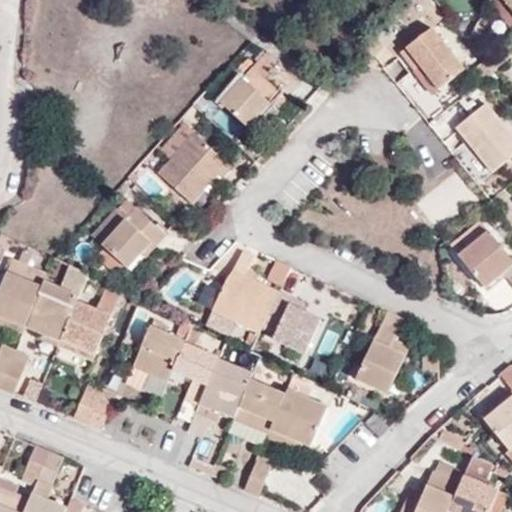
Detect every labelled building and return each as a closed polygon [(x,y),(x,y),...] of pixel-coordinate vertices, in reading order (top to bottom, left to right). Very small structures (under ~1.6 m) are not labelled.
[(465,69),(434,27),(400,54),(414,72),(421,66),(438,90),(465,69)] [(264,78),(278,62),(264,52),(219,102),(254,135),(286,98),(264,78)] [(500,55),(487,65),(493,72),(505,62),(500,55)] [(416,72),(406,79),(431,115),(441,109),(416,72)] [(511,157),(511,147),(499,132),(506,126),(488,102),(456,128),(492,173),(511,157)] [(165,145),(175,154),(194,133),(185,124),(165,145)] [(511,147),(511,132),(506,126),(499,132),(511,147)] [(231,167),(194,133),(175,154),(158,172),(192,203),(218,175),(221,178),(231,167)] [(126,198),(92,233),(102,244),(136,207),(126,198)] [(157,246),(167,234),(136,207),(102,244),(128,268),(140,253),(151,241),(157,246)] [(484,288),(505,273),(511,266),(511,259),(489,231),(459,255),(484,288)] [(140,253),(146,259),(157,246),(151,241),(140,253)] [(94,253),(119,277),(128,268),(102,244),(94,253)] [(247,271),(252,259),(241,254),(205,326),(227,337),(233,322),(257,333),(260,327),(277,290),(252,278),(254,275),(247,271)] [(279,286),(287,268),(276,263),(268,281),(279,286)] [(70,265),(60,286),(46,279),(43,288),(27,326),(40,332),(61,340),(77,302),(89,274),(70,265)] [(43,288),(8,272),(0,291),(0,315),(27,326),(43,288)] [(101,290),(93,308),(110,315),(118,297),(101,290)] [(290,304),(293,297),(277,290),(260,327),(275,334),(273,340),(305,355),(322,318),(304,310),(290,304)] [(304,310),(306,303),(293,297),(290,304),(304,310)] [(94,354),(110,315),(93,308),(77,302),(61,340),(80,349),(94,354)] [(401,322),(386,314),(355,380),(387,395),(408,348),(394,340),(401,322)] [(0,315),(0,325),(23,335),(27,326),(0,315)] [(183,344),(184,341),(150,326),(125,383),(159,398),(172,368),(183,344)] [(40,332),(37,340),(58,348),(59,346),(61,340),(40,332)] [(59,346),(78,355),(80,349),(61,340),(59,346)] [(189,387),(183,401),(198,407),(218,359),(183,344),(172,368),(184,373),(193,378),(189,387)] [(429,348),(429,370),(440,370),(440,348),(429,348)] [(14,357),(0,350),(0,388),(1,389),(13,360),(14,357)] [(250,379),(253,374),(218,359),(198,407),(212,413),(233,421),(250,379)] [(15,394),(26,365),(13,360),(1,389),(15,394)] [(511,367),(511,366),(500,376),(511,390),(511,367)] [(184,373),(180,383),(189,387),(193,378),(184,373)] [(270,429),(285,394),(250,379),(233,421),(267,436),(270,429)] [(32,382),(26,399),(35,403),(42,386),(32,382)] [(103,388),(89,382),(86,389),(100,395),(103,388)] [(115,401),(117,394),(103,388),(100,395),(115,401)] [(73,418),(88,424),(100,395),(86,389),(73,418)] [(311,447),(328,406),(287,389),(285,394),(270,429),(302,443),(311,447)] [(102,430),(115,401),(100,395),(88,424),(102,430)] [(511,396),(484,419),(511,452),(511,450),(511,396)] [(187,432),(201,439),(212,413),(198,407),(187,432)] [(266,438),(267,436),(233,421),(228,432),(262,448),(266,438)] [(266,438),(299,452),(302,443),(270,429),(267,436),(266,438)] [(35,487),(38,480),(50,452),(37,446),(22,481),(35,487)] [(53,487),(65,458),(50,452),(38,480),(53,487)] [(245,490),(259,496),(267,475),(271,466),(257,460),(245,490)] [(463,475),(438,464),(435,472),(460,484),(463,475)] [(406,498),(400,511),(447,511),(448,511),(460,484),(435,472),(432,471),(423,496),(419,504),(412,501),(406,498)] [(0,487),(16,494),(20,484),(0,475),(0,487)] [(266,499),(274,478),(267,475),(259,496),(266,499)] [(488,511),(498,490),(463,475),(460,484),(448,511),(449,511),(488,511)] [(47,499),(53,487),(38,480),(35,487),(33,493),(47,499)] [(0,511),(24,511),(30,500),(16,494),(0,487),(0,511)] [(423,496),(416,492),(412,501),(419,504),(423,496)] [(47,499),(33,493),(30,500),(24,511),(65,511),(67,508),(47,499)] [(81,511),(85,505),(71,499),(67,508),(65,511),(81,511)]
